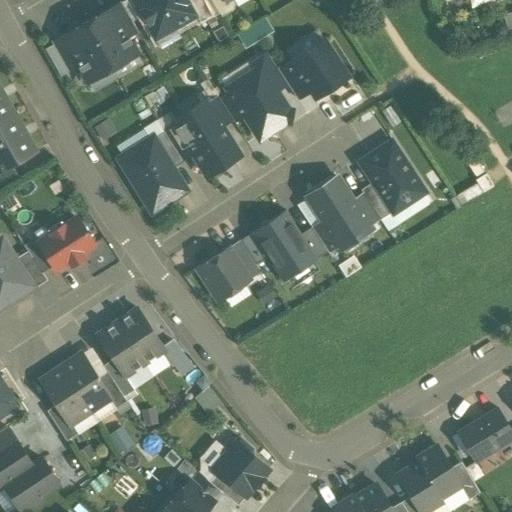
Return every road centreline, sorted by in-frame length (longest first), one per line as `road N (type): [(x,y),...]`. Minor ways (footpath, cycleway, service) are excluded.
road 1 (residential): [(154,261),(10,25)]
road 2 (residential): [(312,466),(154,261)]
road 3 (residential): [(511,345),(312,466)]
road 4 (residential): [(154,261),(324,136)]
road 5 (residential): [(29,340),(154,261)]
